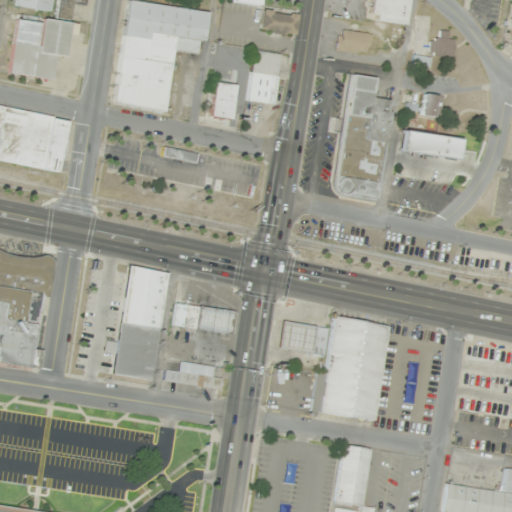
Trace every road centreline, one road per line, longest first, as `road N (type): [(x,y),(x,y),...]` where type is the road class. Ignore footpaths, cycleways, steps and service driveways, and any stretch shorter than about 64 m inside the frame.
road 1 (residential): [(442,448),(0,378)]
road 2 (residential): [(285,151),(0,94)]
road 3 (primary): [(267,270),(308,0)]
road 4 (primary): [(267,270),(0,214)]
road 5 (primary): [(511,322),(267,270)]
road 6 (primary): [(267,270),(229,511)]
road 7 (residential): [(511,245),(278,197)]
road 8 (residential): [(73,229),(108,0)]
road 9 (residential): [(461,313),(431,511)]
road 10 (residential): [(505,89),(502,137),(442,231)]
road 11 (residential): [(73,229),(54,387)]
